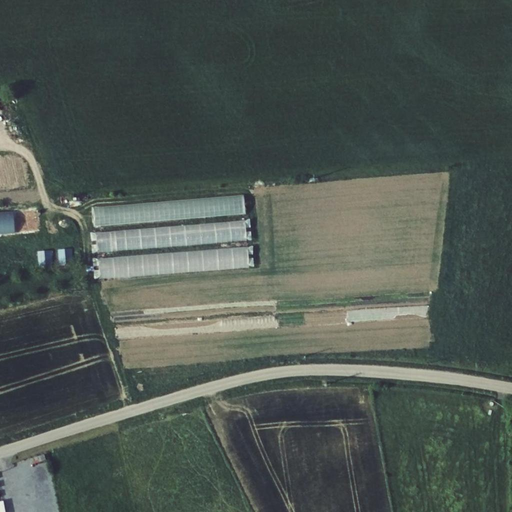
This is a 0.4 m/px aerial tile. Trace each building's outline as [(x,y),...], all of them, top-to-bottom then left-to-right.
[(386,189),(421,188),(421,177),(386,178),(386,189)] [(424,203),(424,194),(390,195),(390,204),(424,203)] [(195,221),(194,201),(92,206),(94,226),(195,221)] [(0,211),(0,233),(15,233),(14,211),(0,211)] [(246,222),(94,230),(95,251),(247,243),(246,222)] [(99,277),(254,268),(253,257),(248,257),(247,248),(98,256),(99,277)] [(130,369),(153,368),(152,357),(130,358),(130,369)]
